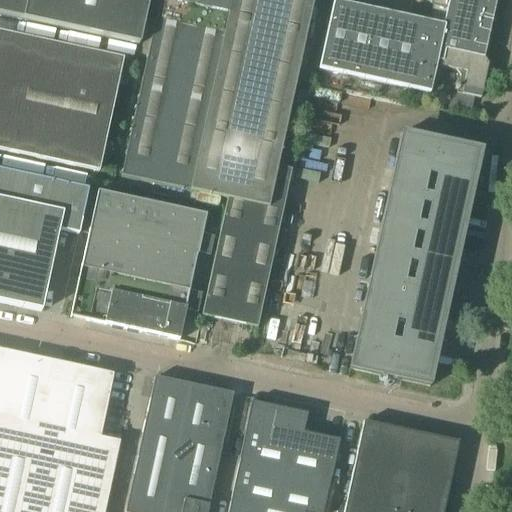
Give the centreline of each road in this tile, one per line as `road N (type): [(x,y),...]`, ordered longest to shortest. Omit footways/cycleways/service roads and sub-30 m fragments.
road 1 (unclassified): [(481,425),(0,323)]
road 2 (unclassified): [(481,425),(511,136)]
